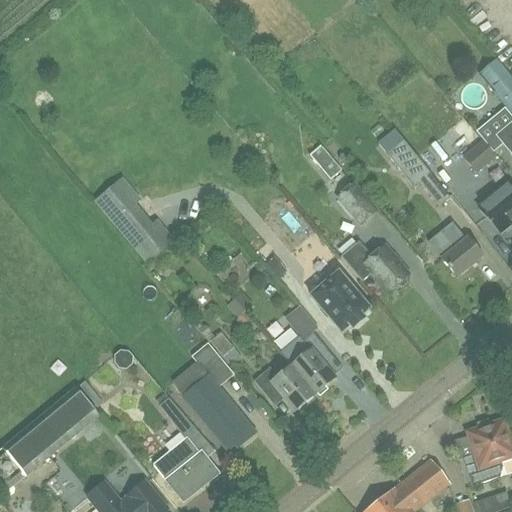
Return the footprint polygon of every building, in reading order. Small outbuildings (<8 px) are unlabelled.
[(499,50),(511,62),(511,61),(511,46),(507,41),(499,50)] [(511,80),(497,62),(481,76),(511,113),(511,80)] [(511,124),(496,137),(511,156),(511,157),(511,124)] [(415,189),(420,185),(431,175),(403,141),(386,155),(415,189)] [(492,154),(483,142),(463,158),(475,173),(495,157),(492,154)] [(341,172),(320,148),(309,157),(330,181),(341,172)] [(431,175),(420,185),(439,208),(451,199),(432,175),(431,175)] [(95,203),(147,265),(174,242),(157,222),(152,225),(136,205),(140,201),(122,180),(95,203)] [(499,233),(511,222),(511,187),(509,184),(478,210),(489,224),(491,223),(499,233)] [(338,198),(361,226),(376,213),(353,185),(338,198)] [(219,218),(225,212),(213,198),(206,203),(219,218)] [(457,279),(483,258),(468,239),(466,240),(453,223),(441,233),(454,250),(441,260),(457,279)] [(387,295),(397,287),(402,289),(407,285),(406,279),(409,277),(384,248),(371,259),(358,244),(341,258),(362,283),(371,275),(387,295)] [(349,328),(352,331),(364,320),(361,317),(369,311),(338,274),(335,271),(331,271),(328,273),(321,278),(319,282),(319,285),(320,289),(310,298),(341,334),(349,328)] [(240,296),(229,307),(239,319),(251,309),(240,296)] [(242,359),(234,349),(221,334),(216,338),(206,326),(204,328),(197,319),(192,323),(210,343),(223,358),(231,368),(242,359)] [(280,353),(291,368),(314,396),(334,380),(319,361),(329,353),(313,334),(303,342),(299,337),(280,353)] [(208,378),(183,398),(227,452),(235,446),(237,449),(255,435),(243,420),(240,423),(238,421),(236,423),(229,415),(235,410),(218,389),(234,376),(208,345),(192,358),(208,378)] [(132,365),(133,358),(128,353),(121,352),(115,357),(115,364),(119,369),(126,371),(132,365)] [(314,396),(291,368),(278,378),(270,369),(254,382),(270,401),(279,393),(295,412),(314,396)] [(103,404),(85,382),(79,387),(97,408),(103,404)] [(25,478),(98,417),(75,389),(2,451),(25,478)] [(169,399),(168,400),(160,406),(159,408),(179,432),(190,423),(169,399)] [(472,488),(511,474),(511,444),(504,420),(466,433),(474,457),(463,461),(472,488)] [(186,440),(161,459),(175,476),(166,482),(182,502),(196,491),(197,492),(218,475),(206,460),(205,461),(187,439),(186,440)] [(414,511),(449,484),(432,464),(394,495),(392,493),(368,511),(414,511)] [(165,511),(168,510),(145,483),(126,498),(127,499),(121,504),(104,485),(91,496),(104,511),(165,511)] [(476,511),(495,511),(491,499),(474,506),(476,511)]
